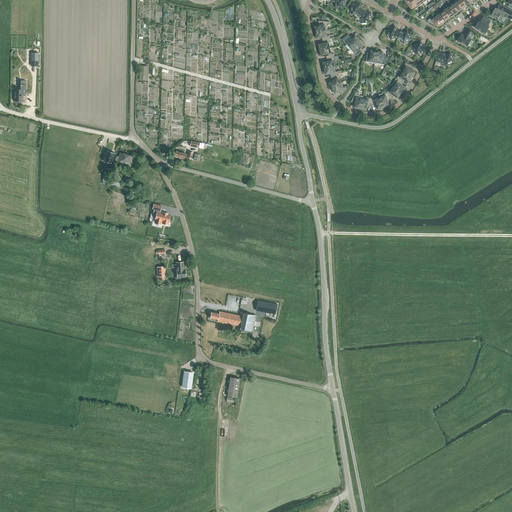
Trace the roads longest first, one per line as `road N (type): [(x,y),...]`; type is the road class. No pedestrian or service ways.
road 1 (unclassified): [(332,390),(204,359),(192,251),(161,164)]
road 2 (unclassified): [(511,30),(387,125),(330,119)]
road 3 (track): [(328,233),(511,236)]
road 4 (unclassified): [(332,390),(319,233)]
road 5 (unclassified): [(312,200),(161,164)]
road 6 (unclassified): [(132,139),(134,0)]
road 7 (residential): [(438,40),(398,105),(371,115),(340,106)]
road 8 (unclassified): [(132,139),(0,105)]
road 9 (track): [(265,94),(133,62)]
road 10 (unclassified): [(354,511),(332,390)]
